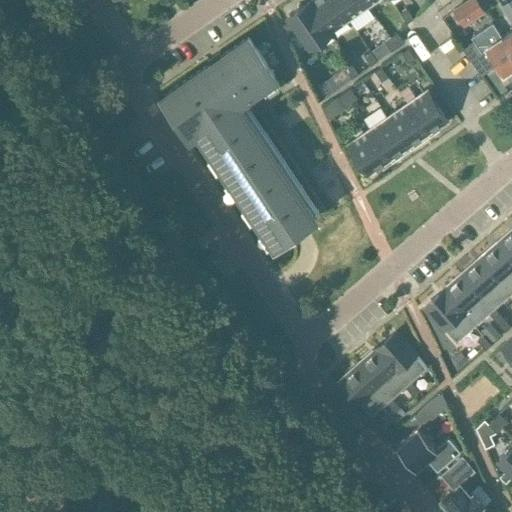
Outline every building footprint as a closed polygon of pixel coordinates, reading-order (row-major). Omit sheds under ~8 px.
[(330,30),(349,17),(336,0),(310,0),(309,1),(330,30)] [(364,0),(336,0),(349,17),(368,4),(364,0)] [(481,3),(479,0),(465,0),(454,8),(464,24),(486,10),(481,3)] [(311,44),(330,30),(309,1),(290,14),(311,44)] [(511,6),(509,1),(501,6),(511,22),(511,21),(511,6)] [(407,7),(401,12),(408,22),(414,17),(407,7)] [(474,39),(462,47),(480,73),(496,62),(503,74),(511,68),(511,48),(503,35),(494,21),(471,36),(474,39)] [(511,29),(503,35),(511,48),(511,29)] [(398,31),(392,36),(398,46),(405,41),(398,31)] [(275,74),(249,36),(220,55),(164,93),(190,131),(268,244),(323,206),(247,94),(275,74)] [(392,36),(385,40),(385,41),(392,50),(398,46),(392,36)] [(385,41),(371,50),(378,60),(392,50),(385,41)] [(409,47),(402,52),(409,62),(416,57),(409,47)] [(371,50),(365,55),(372,65),(378,60),(371,50)] [(359,72),(352,62),(346,67),(352,77),(359,72)] [(382,65),(375,70),(382,80),(388,75),(382,65)] [(351,87),(344,91),(351,101),(358,97),(351,87)] [(447,119),(427,89),(408,102),(428,132),(447,119)] [(351,101),(344,91),(338,96),(344,106),(351,101)] [(409,145),(428,132),(408,102),(389,115),(409,145)] [(390,158),(409,145),(389,115),(369,128),(390,158)] [(371,171),(390,158),(369,128),(350,141),(371,171)] [(511,230),(499,242),(511,256),(511,230)] [(511,256),(499,242),(481,258),(510,291),(511,288),(511,256)] [(463,273),(492,306),(495,304),(510,291),(481,258),(463,273)] [(496,318),(503,313),(495,304),(492,306),(463,273),(444,289),(473,322),(489,309),(496,318)] [(426,305),(455,338),(473,322),(444,289),(426,305)] [(496,318),(504,327),(511,322),(503,313),(496,318)] [(491,322),(481,331),(484,334),(492,343),(499,337),(502,335),(491,322)] [(397,331),(378,347),(409,382),(407,385),(415,394),(421,388),(413,379),(428,366),(397,331)] [(486,348),(492,343),(484,334),(478,339),(486,348)] [(378,347),(360,363),(390,399),(387,401),(395,410),(401,405),(393,396),(407,385),(409,382),(378,347)] [(461,351),(453,358),(461,367),(468,360),(461,351)] [(390,399),(360,363),(341,380),(372,415),(387,401),(390,399)] [(436,395),(424,405),(434,416),(445,406),(436,395)] [(500,412),(494,417),(503,426),(509,421),(500,412)] [(486,420),(478,428),(487,448),(495,444),(491,435),(497,432),(503,426),(494,417),(489,423),(486,420)] [(389,425),(380,433),(385,439),(394,431),(389,425)] [(419,426),(397,445),(416,467),(428,458),(438,470),(461,450),(449,436),(437,447),(419,426)] [(511,469),(511,446),(500,457),(511,469)] [(463,455),(443,472),(454,486),(442,497),(452,509),(449,511),(485,511),(481,506),(483,503),(473,491),(471,494),(461,482),(465,479),(461,475),(472,466),(463,455)] [(511,473),(507,469),(501,475),(507,482),(511,476),(511,473)]
